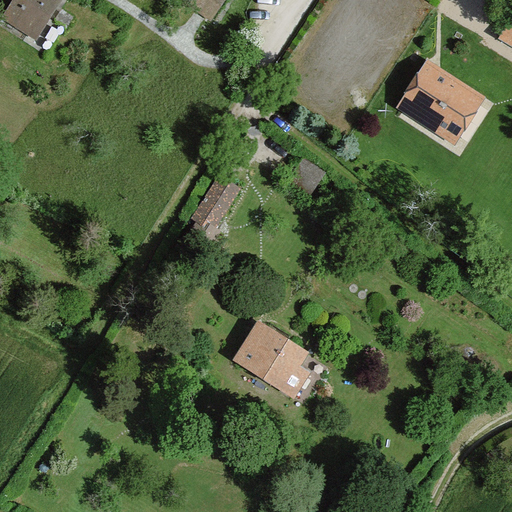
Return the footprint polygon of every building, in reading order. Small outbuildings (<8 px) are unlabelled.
[(61,0),(18,0),(6,19),(36,39),(61,0)] [(198,0),(194,6),(203,12),(211,18),(223,0),(198,0)] [(511,22),(502,41),(511,46),(511,22)] [(458,143),(485,101),(431,66),(404,108),(458,143)] [(326,175),(305,161),(291,183),(311,196),(326,175)] [(221,179),(196,219),(201,223),(194,234),(211,245),(218,234),(214,231),(240,191),(221,179)] [(306,354),(263,326),(240,363),(293,397),(307,375),(297,369),(306,354)]
